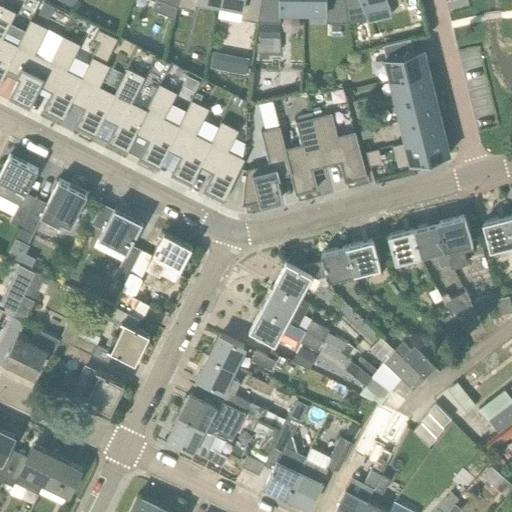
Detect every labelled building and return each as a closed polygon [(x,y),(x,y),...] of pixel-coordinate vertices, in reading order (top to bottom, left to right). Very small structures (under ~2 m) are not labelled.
[(46,0),(40,12),(48,16),(54,5),(46,0)] [(281,21),(281,9),(304,9),(304,0),(261,0),(258,21),(281,21)] [(328,10),(328,22),(348,22),(345,0),(304,0),(304,9),(328,10)] [(345,0),(348,22),(368,17),(365,6),(388,0),(388,1),(390,0),(389,0),(345,0)] [(0,2),(0,85),(8,69),(14,57),(12,56),(18,44),(4,37),(17,11),(0,2)] [(20,75),(11,94),(30,103),(29,104),(31,104),(40,85),(46,73),(44,72),(50,60),(36,53),(49,27),(31,18),(18,44),(12,56),(14,57),(8,69),(20,75)] [(281,22),(261,22),(261,37),(281,37),(281,22)] [(101,40),(105,31),(99,27),(94,37),(101,40)] [(119,37),(105,31),(101,40),(114,47),(119,37)] [(43,110),(62,119),(61,120),(63,121),(73,101),(79,89),(77,88),(83,76),(68,69),(81,43),(64,34),(50,60),(44,72),(46,73),(40,85),(52,91),(43,110)] [(423,47),(413,50),(410,38),(384,45),(387,56),(386,57),(386,58),(392,79),(428,70),(423,49),(423,47)] [(211,68),(228,71),(230,55),(214,52),(211,68)] [(100,85),(111,65),(93,56),(83,76),(77,88),(79,89),(73,101),(85,107),(75,126),(94,135),(94,136),(95,137),(104,118),(110,106),(109,105),(115,92),(100,85)] [(108,142),(126,151),(126,152),(127,153),(137,134),(143,122),(141,121),(147,108),(133,101),(145,75),(128,66),(115,92),(109,105),(110,106),(104,118),(117,124),(108,142)] [(392,79),(397,99),(433,91),(428,70),(392,79)] [(200,80),(187,74),(183,84),(195,90),(200,80)] [(149,140),(140,158),(158,167),(158,168),(159,169),(169,150),(175,138),(173,137),(179,125),(165,117),(178,91),(160,83),(147,108),(141,121),(143,122),(137,134),(149,140)] [(438,111),(433,91),(397,99),(402,120),(438,111)] [(244,108),(247,100),(237,96),(234,103),(244,108)] [(368,105),(366,97),(354,100),(356,108),(368,105)] [(210,108),(192,99),(179,125),(173,137),(175,138),(169,150),(181,156),(172,174),(191,183),(190,184),(192,185),(201,166),(207,154),(205,153),(212,141),(197,133),(210,108)] [(370,113),(368,105),(356,108),(358,116),(370,113)] [(438,111),(402,120),(407,141),(443,132),(438,111)] [(338,134),(332,112),(314,116),(326,165),(341,161),(346,181),(366,176),(366,177),(368,176),(355,129),(338,134)] [(287,161),(291,174),(296,195),(298,194),(297,193),(317,188),(312,169),(326,165),(314,116),(296,121),(302,143),(286,147),(289,160),(287,161)] [(223,200),(222,200),(224,201),(245,158),(229,149),(239,129),(222,120),(212,141),(205,153),(207,154),(201,166),(213,172),(204,190),(223,200)] [(261,130),(270,163),(247,168),(243,204),(244,205),(260,201),(261,204),(263,203),(263,202),(282,197),(278,178),(291,174),(287,161),(289,160),(286,147),(280,125),(261,130)] [(361,130),(363,138),(376,134),(374,126),(361,130)] [(412,161),(412,163),(449,154),(449,152),(448,152),(443,132),(407,141),(412,161)] [(367,152),(370,166),(382,163),(379,149),(367,152)] [(27,192),(39,168),(10,154),(0,174),(0,193),(18,202),(9,221),(22,228),(37,197),(27,192)] [(72,226),(88,193),(59,179),(48,202),(37,197),(22,228),(17,238),(27,243),(41,216),(59,225),(62,221),(72,226)] [(132,244),(144,221),(115,206),(100,238),(127,252),(120,267),(114,278),(124,284),(142,249),(132,244)] [(440,220),(450,262),(452,267),(467,263),(462,244),(473,241),(465,214),(440,220)] [(491,248),(511,242),(511,225),(509,214),(484,221),(491,248)] [(440,264),(450,262),(440,220),(414,227),(422,254),(436,250),(440,264)] [(399,260),(422,254),(414,227),(389,233),(396,261),(399,260)] [(147,266),(175,280),(193,245),(164,231),(153,254),(142,249),(124,284),(113,306),(139,319),(142,320),(149,305),(132,296),(132,295),(136,294),(142,281),(141,278),(147,266)] [(347,244),(355,271),(381,264),(373,238),(347,244)] [(330,277),(355,271),(347,244),(322,251),(324,258),(313,261),(317,276),(319,277),(320,277),(323,289),(332,286),(330,277)] [(317,276),(313,261),(302,264),(300,267),(287,260),(274,284),(311,303),(300,297),(313,274),(317,276)] [(36,271),(24,266),(17,262),(1,296),(20,305),(36,271)] [(25,321),(46,276),(36,271),(20,305),(14,315),(25,321)] [(390,284),(397,295),(402,292),(394,281),(390,284)] [(113,302),(119,290),(106,284),(100,296),(113,302)] [(299,326),(311,303),(274,284),(262,307),(299,326)] [(442,298),(441,295),(436,287),(429,291),(435,302),(442,298)] [(479,319),(471,302),(465,291),(451,298),(444,302),(450,312),(460,330),(479,319)] [(481,323),(490,319),(482,298),(471,302),(479,319),(481,323)] [(136,326),(139,319),(113,306),(109,315),(125,323),(118,336),(115,334),(108,348),(136,362),(150,333),(136,326)] [(305,329),(299,326),(262,307),(250,330),(275,344),(282,332),(317,351),(323,340),(305,329)] [(443,317),(448,329),(457,324),(451,313),(443,317)] [(355,346),(348,343),(328,332),(330,328),(311,318),(305,329),(323,340),(351,354),(355,346)] [(79,326),(69,321),(60,338),(93,353),(98,343),(76,332),(79,326)] [(54,350),(60,338),(37,327),(31,339),(19,333),(5,361),(34,374),(47,350),(53,353),(54,350)] [(209,356),(234,368),(245,346),(221,333),(209,356)] [(66,354),(85,363),(87,364),(93,353),(60,338),(54,350),(65,356),(66,354)] [(404,341),(395,350),(402,356),(411,348),(404,341)] [(435,367),(414,345),(411,348),(402,356),(425,377),(435,367)] [(293,361),(309,369),(316,354),(300,346),(293,361)] [(270,369),(275,360),(256,350),(251,360),(270,369)] [(402,356),(395,350),(384,361),(401,377),(413,389),(425,377),(402,356)] [(246,411),(264,420),(267,412),(268,410),(251,401),(250,402),(234,394),(239,381),(230,377),(234,368),(209,356),(198,378),(223,391),(219,398),(246,411)] [(362,356),(357,363),(371,375),(377,368),(362,356)] [(371,375),(357,363),(352,359),(345,368),(365,384),(371,375)] [(372,376),(371,377),(390,391),(401,377),(384,361),(372,376)] [(111,411),(120,393),(125,383),(87,364),(85,363),(71,392),(111,411)] [(268,383),(277,387),(280,381),(271,376),(268,383)] [(382,402),(390,391),(371,377),(361,392),(382,402)] [(461,380),(440,396),(458,421),(480,404),(461,380)] [(511,399),(511,398),(508,393),(505,389),(480,408),(488,418),(511,399)] [(233,439),(246,411),(219,398),(215,405),(191,393),(180,415),(204,427),(216,432),(233,439)] [(498,431),(511,420),(511,399),(488,418),(498,431)] [(435,403),(426,411),(444,428),(452,419),(435,403)] [(428,413),(420,421),(437,438),(445,429),(428,413)] [(209,447),(216,433),(216,432),(204,427),(180,415),(168,438),(193,450),(204,455),(223,465),(227,456),(209,447)] [(395,446),(408,424),(396,417),(383,439),(395,446)] [(265,485),(289,496),(306,458),(286,448),(297,424),(285,418),(284,420),(267,454),(268,455),(264,463),(274,468),(265,485)] [(360,426),(350,421),(345,431),(355,436),(360,426)] [(421,422),(413,431),(430,447),(438,439),(421,422)] [(511,422),(483,446),(489,454),(511,435),(511,422)] [(9,447),(15,436),(0,428),(0,478),(4,481),(18,451),(9,447)] [(338,469),(352,441),(340,435),(330,455),(326,464),(327,464),(338,469)] [(39,492),(44,481),(56,456),(33,445),(28,456),(18,451),(4,481),(13,485),(15,481),(39,492)] [(330,455),(312,446),(306,458),(289,496),(311,506),(323,481),(322,480),(328,468),(326,467),(327,464),(326,464),(330,455)] [(378,457),(387,463),(392,453),(383,448),(378,457)] [(264,463),(248,455),(243,464),(259,472),(264,463)] [(44,481),(69,493),(81,468),(56,456),(44,481)] [(387,463),(378,457),(372,468),(381,473),(387,463)] [(492,462),(483,472),(493,481),(502,471),(492,462)] [(373,488),(381,473),(372,468),(364,482),(352,476),(346,487),(332,511),(361,511),(367,499),(373,488)] [(383,493),(391,478),(381,473),(373,488),(383,493)] [(445,511),(459,497),(452,491),(432,511),(445,511)] [(156,511),(160,506),(137,495),(128,511),(156,511)] [(459,511),(466,505),(459,499),(459,498),(459,497),(445,511),(459,511)] [(387,511),(389,510),(367,499),(361,511),(387,511)]
